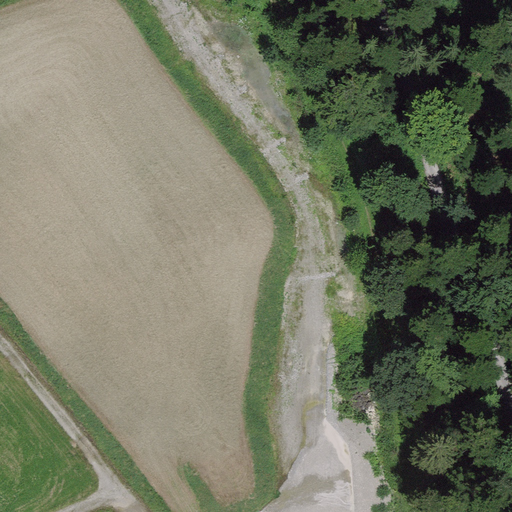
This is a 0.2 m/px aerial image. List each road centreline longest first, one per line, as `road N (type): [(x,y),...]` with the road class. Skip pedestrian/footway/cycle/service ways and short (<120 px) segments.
road 1 (track): [(143,0),(268,173),(311,255),(302,292),(166,344),(26,414)]
road 2 (track): [(511,392),(430,134),(363,0)]
road 3 (track): [(0,383),(26,414),(78,511)]
